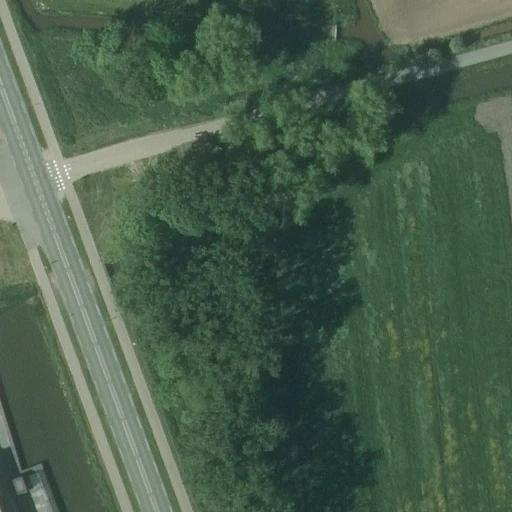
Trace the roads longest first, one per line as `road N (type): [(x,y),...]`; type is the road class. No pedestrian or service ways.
road 1 (unclassified): [(36,183),(511,47)]
road 2 (primary): [(157,511),(36,183)]
